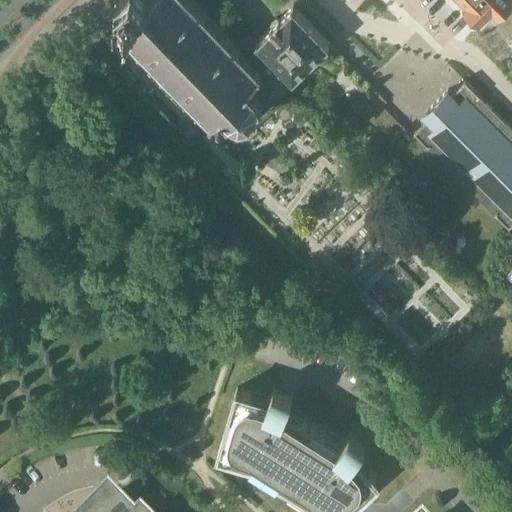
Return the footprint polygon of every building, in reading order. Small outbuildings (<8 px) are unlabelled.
[(133,0),(138,4),(119,23),(187,93),(238,43),(196,0),(133,0)] [(511,0),(477,0),(494,16),(505,5),(506,6),(509,9),(511,6),(511,0)] [(238,43),(187,93),(199,106),(192,113),(216,138),(224,131),(226,133),(227,133),(230,136),(241,126),(229,113),(241,119),(253,117),(330,42),(293,4),(258,39),(251,32),(242,40),(238,43)] [(509,226),(511,223),(511,126),(480,94),(465,79),(453,92),(448,87),(422,113),(426,118),(414,131),(429,145),(495,211),(509,226)] [(407,231),(424,248),(434,239),(417,222),(407,231)] [(249,315),(261,319),(265,307),(254,303),(249,315)] [(279,479),(315,422),(287,405),(292,393),(290,392),(290,391),(278,383),(276,386),(274,385),(269,396),(236,387),(218,451),(233,456),(249,466),(267,471),(279,479)] [(342,439),(315,422),(279,479),(291,486),(303,501),(319,511),(320,511),(341,511),(355,499),(363,493),(380,478),(357,453),(366,443),(363,441),(366,439),(353,431),(352,432),(350,430),(342,439)] [(114,511),(102,500),(90,511),(114,511)]
